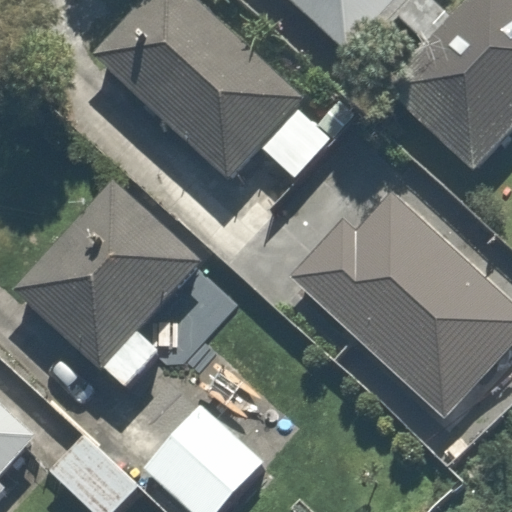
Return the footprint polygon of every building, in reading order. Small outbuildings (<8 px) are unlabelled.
[(183,0),(151,0),(89,65),(211,182),(289,101),(183,0)] [(399,0),(293,0),(347,53),(399,0)] [(480,172),(511,133),(511,0),(477,0),(394,102),(480,172)] [(140,334),(200,270),(115,190),(16,295),(127,399),(166,357),(140,334)] [(347,229),(294,290),(448,425),(511,351),(511,289),(401,193),(360,240),(347,229)] [(168,443),(115,396),(90,423),(189,511),(222,511),(261,469),(197,411),(168,443)] [(0,472),(29,443),(0,414),(0,472)] [(115,511),(136,492),(86,438),(50,472),(87,511),(115,511)]
